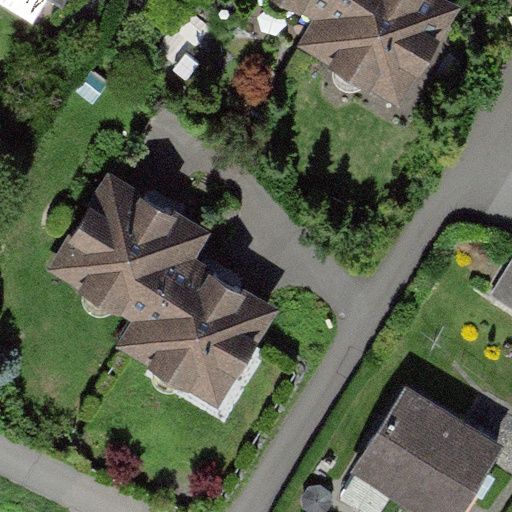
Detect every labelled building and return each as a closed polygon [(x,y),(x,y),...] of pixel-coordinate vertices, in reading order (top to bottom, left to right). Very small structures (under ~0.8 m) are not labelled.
[(352,0),(243,0),(323,48),(352,0)] [(467,6),(456,0),(354,0),(316,61),(399,114),(467,6)] [(218,223),(117,161),(38,291),(139,352),(218,223)] [(511,255),(488,295),(511,309),(511,255)] [(283,311),(199,258),(132,365),(215,418),(283,311)] [(454,511),(500,440),(405,380),(347,471),(412,511),(454,511)]
